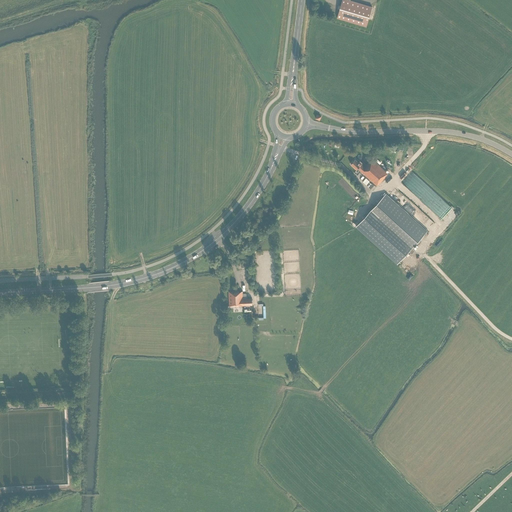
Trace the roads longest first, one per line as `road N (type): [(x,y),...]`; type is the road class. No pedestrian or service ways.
road 1 (secondary): [(0,292),(114,285),(186,261),(228,229),(273,163)]
road 2 (tertiary): [(306,123),(444,132)]
